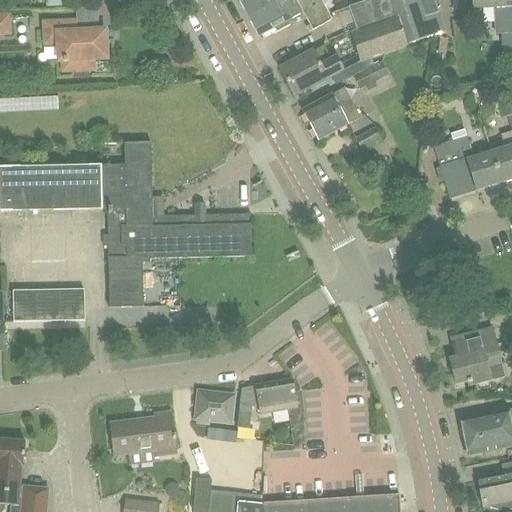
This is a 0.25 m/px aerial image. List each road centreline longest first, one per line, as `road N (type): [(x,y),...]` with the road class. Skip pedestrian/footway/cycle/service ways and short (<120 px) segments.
road 1 (residential): [(0,398),(229,365),(357,271)]
road 2 (secondary): [(357,271),(204,0)]
road 3 (secondary): [(440,511),(415,395),(357,271)]
road 4 (residential): [(511,217),(357,271)]
